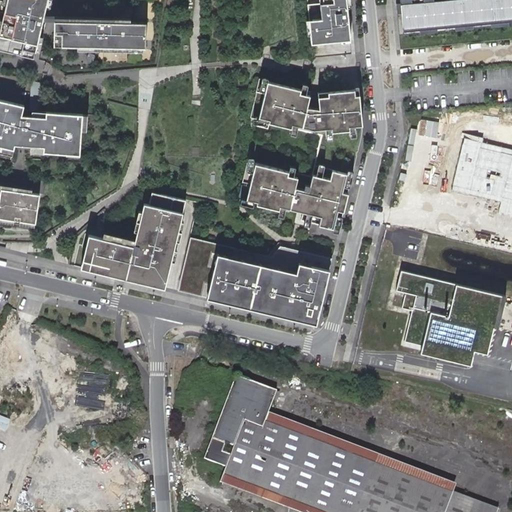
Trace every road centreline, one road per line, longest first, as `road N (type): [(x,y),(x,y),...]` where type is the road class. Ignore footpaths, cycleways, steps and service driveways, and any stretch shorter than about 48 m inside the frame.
road 1 (unknown): [(156,353),(197,353),(241,366),(479,451),(511,479),(511,491)]
road 2 (residential): [(367,0),(379,127),(323,342)]
road 3 (unclassified): [(154,310),(164,511)]
road 4 (unknown): [(323,342),(441,376),(492,383),(511,374)]
road 5 (unclassified): [(323,342),(306,345),(154,310)]
road 6 (unclassified): [(154,310),(0,271)]
road 7 (unknown): [(373,58),(511,48)]
